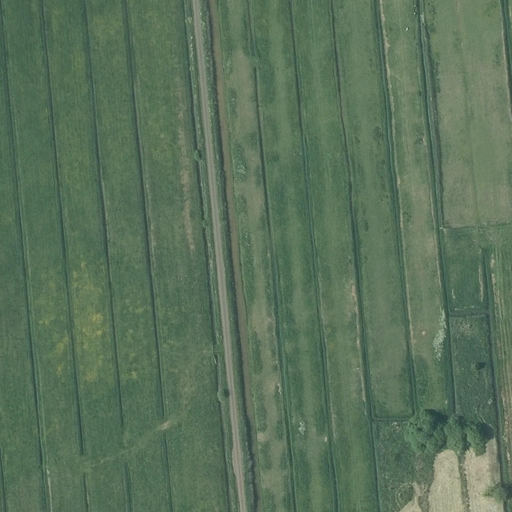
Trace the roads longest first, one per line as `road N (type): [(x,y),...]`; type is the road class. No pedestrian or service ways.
road 1 (unclassified): [(195,0),(241,511)]
road 2 (track): [(66,511),(67,474),(178,419),(204,350),(227,349)]
